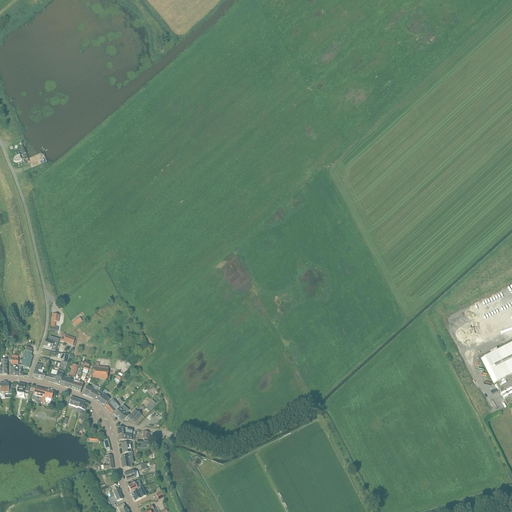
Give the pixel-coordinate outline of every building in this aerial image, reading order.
[(26,152),(20,155),(17,155),(15,156),(14,157),(13,159),(13,160),(13,161),(14,162),(15,162),(16,162),(17,162),(18,162),(20,162),(21,161),(22,161),(22,160),(24,160),(28,158),(28,157),(25,159),(24,157),(27,155),(24,156),(23,156),(23,154),(26,153),(26,152)] [(53,314),(52,320),(51,327),(53,327),(54,321),(58,322),(59,315),(53,314)] [(79,318),(72,323),(75,327),(82,321),(79,318)] [(44,346),(52,348),(51,350),(54,351),(59,339),(55,338),(50,336),(48,341),(45,340),(44,346)] [(60,341),(63,342),(73,346),(75,339),(65,336),(64,339),(61,338),(60,341)] [(511,343),(484,357),(497,382),(511,374),(511,343)] [(32,353),(25,351),(21,365),(21,366),(29,369),(32,357),(31,357),(32,353)] [(18,356),(12,355),(10,376),(23,377),(23,371),(22,371),(21,367),(21,366),(21,365),(18,364),(18,356)] [(94,366),(93,378),(100,379),(106,380),(108,367),(98,366),(99,363),(95,362),(95,366),(94,366)] [(54,383),(60,385),(63,376),(64,373),(67,364),(63,363),(60,364),(59,369),(57,374),(56,377),(56,378),(54,383)] [(35,368),(33,377),(44,380),(45,374),(38,373),(38,370),(41,371),(42,365),(37,364),(35,368)] [(73,365),(70,372),(69,376),(74,377),(78,366),(73,365)] [(45,381),(54,383),(56,378),(56,377),(46,375),(45,381)] [(113,382),(117,385),(121,377),(118,375),(113,382)] [(60,385),(71,389),(73,381),(70,380),(71,377),(67,376),(67,378),(63,376),(60,385)] [(71,389),(76,391),(79,383),(80,380),(74,378),(73,381),(71,389)] [(8,384),(0,383),(0,393),(8,393),(8,395),(11,395),(11,390),(9,390),(9,389),(8,384)] [(18,384),(16,393),(21,393),(25,394),(28,395),(29,387),(25,386),(25,385),(18,384)] [(83,395),(93,400),(99,392),(96,391),(98,387),(93,385),(91,389),(86,387),(85,390),(83,395)] [(32,400),(43,403),(44,398),(45,398),(46,394),(46,395),(47,390),(43,389),(43,390),(43,391),(39,390),(39,389),(35,388),(34,392),(32,400)] [(44,398),(43,403),(50,405),(52,397),(53,392),(47,390),(46,395),(46,394),(45,398),(44,398)] [(96,401),(104,407),(110,399),(107,398),(108,397),(106,395),(105,396),(102,394),(99,392),(93,400),(96,401)] [(68,404),(78,408),(80,401),(71,397),(68,404)] [(108,404),(105,407),(111,415),(115,411),(119,407),(113,400),(108,404)] [(80,401),(78,408),(85,411),(86,407),(83,406),(84,402),(80,401)] [(119,420),(123,421),(128,417),(129,418),(131,417),(129,415),(120,408),(114,414),(119,420)] [(131,417),(129,418),(134,423),(141,415),(136,411),(131,417)] [(118,436),(119,441),(127,440),(132,441),(134,441),(134,436),(132,436),(132,435),(125,433),(125,435),(123,435),(118,436)] [(130,443),(126,443),(121,444),(122,447),(123,447),(123,453),(126,453),(127,456),(133,456),(132,452),(131,452),(130,443)] [(106,465),(102,465),(96,466),(95,467),(96,471),(97,471),(107,470),(114,469),(112,456),(105,457),(106,465)] [(120,458),(122,469),(132,468),(132,464),(133,463),(132,457),(130,457),(120,458)] [(129,472),(124,474),(126,481),(131,480),(135,478),(139,477),(137,471),(134,471),(133,471),(129,472)] [(128,486),(131,493),(138,490),(137,488),(141,486),(139,481),(128,486)] [(131,493),(135,502),(146,497),(141,486),(137,488),(138,490),(131,493)] [(109,499),(112,506),(115,505),(114,503),(117,502),(118,502),(123,500),(118,489),(114,491),(112,492),(114,497),(109,499)]
